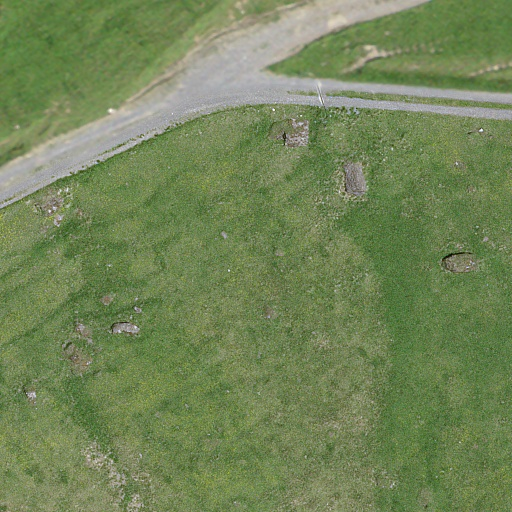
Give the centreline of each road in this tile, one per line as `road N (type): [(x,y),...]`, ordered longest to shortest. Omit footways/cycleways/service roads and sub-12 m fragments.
road 1 (track): [(511,84),(235,68),(0,165)]
road 2 (track): [(235,68),(375,0)]
